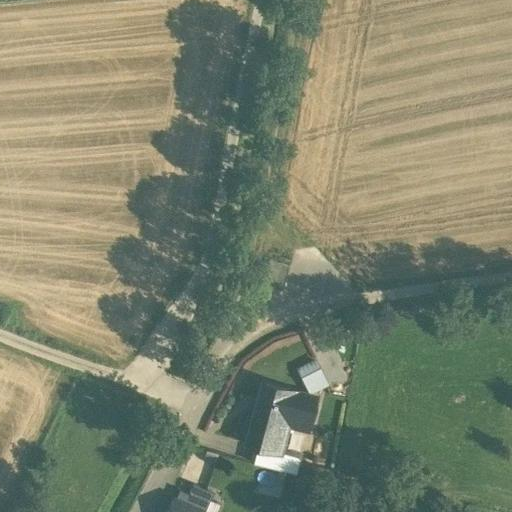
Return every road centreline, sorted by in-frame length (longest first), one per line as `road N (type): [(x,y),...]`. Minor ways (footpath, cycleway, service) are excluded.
road 1 (track): [(264,0),(208,258),(150,393)]
road 2 (track): [(245,321),(311,0)]
road 3 (track): [(150,393),(0,330)]
road 4 (track): [(391,297),(511,278)]
road 5 (residential): [(139,511),(198,407)]
